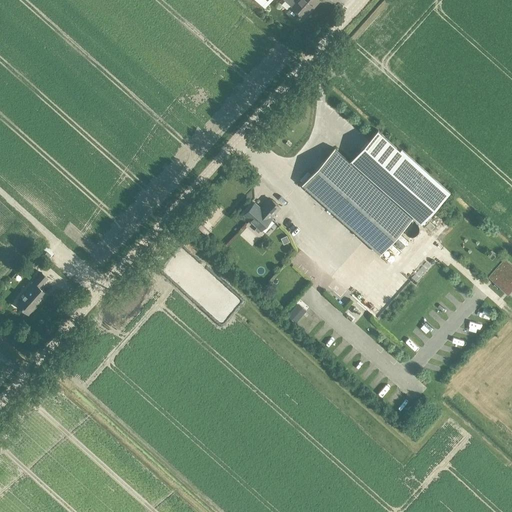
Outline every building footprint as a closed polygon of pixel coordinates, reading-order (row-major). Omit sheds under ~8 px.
[(303,17),(318,0),(297,0),(291,7),(303,17)] [(378,130),(350,161),(412,216),(413,215),(420,222),(447,191),(378,130)] [(335,147),(303,184),(380,252),(412,216),(350,161),(335,147)] [(255,202),(245,214),(262,230),(272,218),(271,217),(280,207),(271,199),(262,209),(255,202)] [(34,256),(29,261),(35,266),(40,261),(34,256)] [(511,265),(505,259),(489,277),(508,294),(511,288),(511,265)] [(48,295),(40,288),(49,278),(42,271),(33,281),(33,282),(22,295),(23,297),(19,302),(20,303),(18,306),(28,314),(39,302),(41,303),(48,295)] [(298,301),(290,313),(300,319),(307,307),(298,301)]
